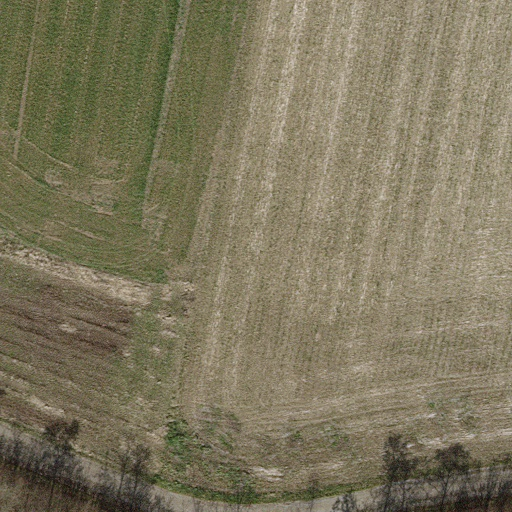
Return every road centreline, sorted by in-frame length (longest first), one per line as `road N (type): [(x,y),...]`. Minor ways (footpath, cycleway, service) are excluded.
road 1 (track): [(0,438),(180,511)]
road 2 (track): [(326,511),(511,481)]
